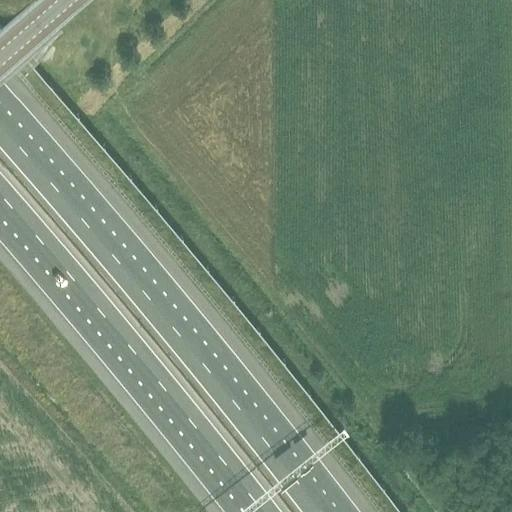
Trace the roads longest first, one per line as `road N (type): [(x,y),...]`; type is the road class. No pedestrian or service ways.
road 1 (motorway): [(317,511),(0,126)]
road 2 (motorway): [(0,198),(261,511)]
